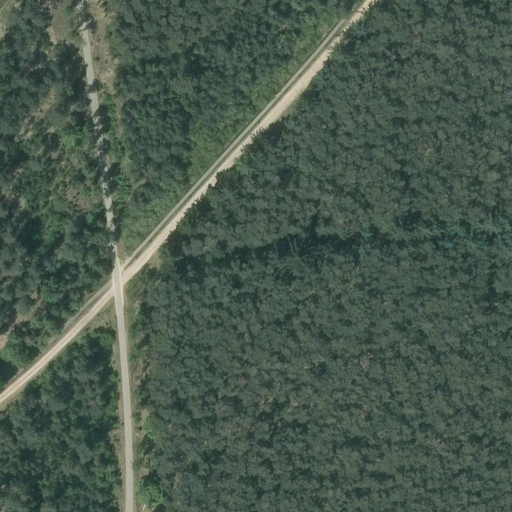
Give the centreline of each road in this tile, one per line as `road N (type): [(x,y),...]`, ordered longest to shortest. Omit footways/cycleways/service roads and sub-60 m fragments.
road 1 (track): [(117,287),(371,0)]
road 2 (track): [(117,287),(0,398)]
